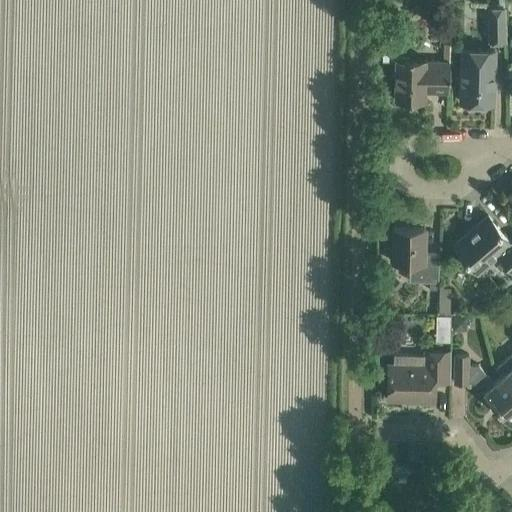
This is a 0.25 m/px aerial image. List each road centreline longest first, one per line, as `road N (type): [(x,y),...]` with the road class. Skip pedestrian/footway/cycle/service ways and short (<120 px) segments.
road 1 (residential): [(476,166),(465,148),(420,145),(401,166),(420,189),(464,188),(476,170)]
road 2 (residential): [(491,480),(456,437),(381,432)]
